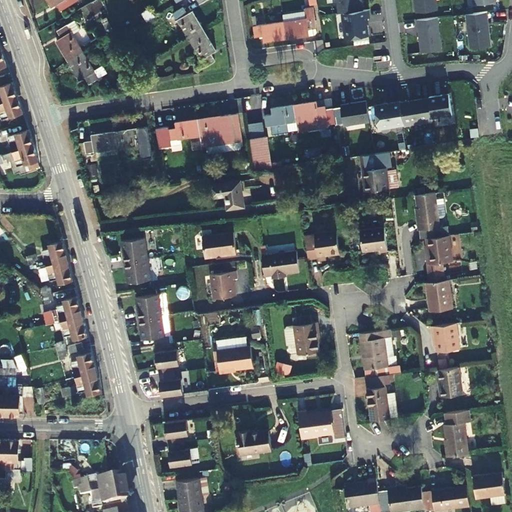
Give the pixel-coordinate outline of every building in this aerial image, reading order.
[(48,0),(52,6),(51,6),(52,6),(57,3),(61,10),(78,0),(48,0)] [(332,0),(333,2),(336,2),(338,13),(341,13),(362,10),(360,0),(332,0)] [(437,9),(436,0),(413,0),(415,12),(437,9)] [(79,6),(82,18),(102,14),(99,1),(79,6)] [(190,39),(204,30),(193,11),(193,10),(187,14),(183,7),(166,17),(168,20),(176,15),(190,39)] [(305,18),(284,21),(287,37),(308,34),(308,35),(309,34),(314,33),(317,31),(313,7),(304,8),(305,11),(305,18)] [(362,10),(341,13),(345,39),(368,36),(366,18),(369,17),(368,9),(362,10)] [(488,45),(484,11),(463,14),(467,48),(488,45)] [(287,37),(284,21),(257,25),(255,16),(252,16),(255,36),(263,35),(264,41),(265,41),(287,37)] [(437,17),(416,20),(420,52),(441,49),(437,17)] [(57,40),(68,59),(83,51),(73,34),(81,29),(75,19),(58,30),(62,37),(56,40),(57,41),(57,40)] [(110,35),(115,32),(110,23),(105,25),(110,35)] [(215,49),(204,30),(190,39),(204,63),(196,67),(197,70),(215,60),(211,53),(216,50),(216,49),(215,49)] [(85,49),(100,40),(98,36),(83,45),(85,49)] [(97,75),(95,70),(83,51),(68,59),(80,79),(79,79),(80,79),(85,76),(89,83),(107,73),(105,70),(97,75)] [(196,62),(193,55),(187,58),(189,65),(196,62)] [(97,75),(105,70),(102,66),(95,70),(97,75)] [(0,84),(13,81),(11,74),(0,77),(0,84)] [(0,105),(18,99),(12,83),(1,87),(0,87),(0,86),(0,105)] [(449,94),(429,97),(429,98),(432,118),(452,115),(449,94)] [(432,118),(429,98),(400,103),(404,125),(404,126),(433,121),(432,118)] [(18,99),(0,105),(0,112),(0,115),(2,121),(11,118),(23,114),(18,99)] [(316,101),(294,104),(297,121),(298,131),(329,126),(326,105),(318,107),(317,100),(316,100),(316,101)] [(366,101),(340,105),(341,107),(334,108),(336,124),(343,123),(344,126),(370,122),(366,101)] [(400,103),(400,102),(375,106),(379,129),(404,125),(400,103)] [(266,126),(297,121),(294,104),(272,108),(272,107),(272,113),(264,115),(266,126)] [(201,135),(202,146),(242,140),(237,113),(198,118),(201,135)] [(156,127),(159,147),(172,145),(171,140),(180,138),(191,137),(193,149),(202,147),(202,146),(201,135),(198,118),(176,122),(176,121),(175,121),(176,128),(169,129),(169,125),(156,127)] [(138,144),(139,149),(140,153),(149,152),(146,132),(138,133),(137,127),(137,128),(115,131),(117,147),(125,146),(138,144)] [(33,146),(29,131),(16,135),(15,135),(7,137),(9,144),(10,144),(13,152),(33,146)] [(117,147),(115,131),(92,134),(93,140),(85,141),(88,161),(91,161),(90,152),(117,147)] [(250,137),(255,169),(269,167),(265,135),(250,137)] [(33,146),(13,152),(15,160),(17,168),(25,166),(27,172),(40,168),(33,146)] [(391,165),(388,151),(360,155),(363,178),(366,177),(368,191),(390,187),(386,166),(391,165)] [(319,168),(318,162),(304,164),(305,171),(319,168)] [(3,172),(11,170),(9,165),(7,165),(6,163),(1,164),(3,172)] [(243,204),(242,194),(240,180),(210,185),(212,196),(226,194),(228,207),(243,205),(243,204)] [(440,223),(435,188),(416,191),(421,226),(440,223)] [(388,253),(385,228),(361,231),(363,253),(379,250),(380,254),(388,253)] [(335,231),(305,235),(308,257),(316,256),(316,261),(326,259),(325,256),(338,254),(335,231)] [(206,257),(236,253),(234,232),(203,236),(206,257)] [(450,235),(426,239),(428,252),(426,252),(431,281),(445,279),(443,263),(454,261),(450,235)] [(124,263),(148,259),(145,238),(123,241),(125,255),(123,256),(124,263)] [(67,261),(62,241),(55,243),(50,245),(50,249),(42,251),(44,258),(46,266),(67,261)] [(273,277),(282,276),(282,272),(287,271),(299,270),(297,249),(262,254),(265,274),(273,274),(273,277)] [(27,256),(29,265),(34,264),(33,262),(37,261),(35,254),(27,256)] [(148,259),(124,263),(125,270),(127,269),(129,283),(151,280),(148,259)] [(67,261),(46,266),(48,275),(50,282),(58,280),(59,283),(72,280),(67,261)] [(235,269),(209,272),(212,297),(234,294),(232,278),(236,278),(235,269)] [(453,308),(449,279),(445,279),(431,281),(426,282),(430,311),(453,308)] [(46,292),(42,290),(44,296),(46,305),(51,304),(50,302),(53,301),(52,295),(51,290),(46,292)] [(139,319),(162,316),(159,295),(137,298),(139,311),(138,311),(139,319)] [(81,317),(76,297),(64,300),(65,304),(56,307),(58,314),(59,314),(62,322),(81,317)] [(294,318),(295,325),(313,323),(312,315),(294,318)] [(162,316),(139,319),(140,326),(141,326),(143,340),(165,337),(162,316)] [(81,317),(62,322),(64,330),(63,330),(64,338),(73,336),(74,340),(87,336),(81,317)] [(320,330),(319,322),(313,323),(295,325),(295,326),(288,327),(286,329),(288,345),(297,344),(298,354),(320,351),(317,330),(320,330)] [(460,348),(457,322),(432,326),(434,339),(435,339),(437,351),(460,348)] [(384,337),(393,335),(392,329),(361,333),(366,369),(389,366),(387,356),(384,337)] [(395,354),(393,335),(384,337),(387,356),(395,354)] [(56,346),(64,344),(63,338),(60,339),(59,336),(54,337),(56,346)] [(83,350),(81,343),(68,346),(70,353),(83,350)] [(64,344),(56,346),(58,354),(63,353),(63,351),(66,350),(64,344)] [(221,372),(250,369),(247,348),(218,352),(221,372)] [(159,368),(160,375),(176,373),(175,366),(180,365),(178,351),(156,354),(159,369),(159,368)] [(96,373),(91,353),(78,356),(79,360),(70,362),(72,369),(73,369),(75,377),(96,373)] [(277,362),(275,372),(290,374),(292,364),(277,362)] [(464,393),(460,366),(439,369),(442,387),(440,387),(441,397),(464,393)] [(8,373),(8,377),(14,377),(14,374),(17,374),(17,369),(6,368),(8,373)] [(96,373),(75,377),(77,385),(79,394),(87,392),(88,395),(101,392),(96,373)] [(176,373),(160,375),(161,382),(160,382),(162,397),(184,394),(182,379),(177,379),(176,373)] [(371,376),(372,386),(387,384),(387,381),(386,374),(371,376)] [(367,387),(372,420),(391,417),(388,394),(387,384),(372,386),(367,387)] [(17,387),(8,387),(7,416),(20,416),(21,395),(24,395),(24,385),(17,385),(17,387)] [(62,397),(71,395),(69,389),(65,390),(65,387),(60,388),(62,397)] [(46,403),(43,389),(36,390),(39,405),(46,403)] [(388,394),(391,417),(396,417),(394,394),(388,394)] [(473,422),(472,409),(447,412),(448,423),(446,423),(450,455),(472,453),(468,422),(473,422)] [(308,410),(299,411),(303,438),(335,433),(332,411),(309,414),(308,410)] [(332,411),(335,433),(336,438),(346,437),(342,410),(332,411)] [(170,446),(185,443),(184,438),(189,437),(187,421),(165,424),(167,439),(169,439),(170,446)] [(270,430),(258,432),(261,452),(273,450),(270,430)] [(241,455),(261,452),(258,432),(251,433),(251,431),(238,433),(241,455)] [(7,441),(6,469),(15,469),(15,471),(23,471),(23,461),(19,460),(19,441),(7,441)] [(186,450),(185,443),(170,446),(171,452),(169,452),(171,467),(193,464),(191,449),(186,450)] [(312,452),(305,452),(306,463),(313,462),(312,452)] [(32,457),(24,457),(24,471),(32,471),(32,457)] [(506,494),(504,472),(474,476),(477,498),(506,494)] [(123,488),(120,475),(95,480),(94,477),(85,479),(87,487),(88,487),(90,494),(121,488),(123,488)] [(372,511),(380,511),(376,478),(369,479),(369,481),(345,485),(348,507),(372,505),(372,511)] [(6,479),(6,488),(15,488),(15,482),(12,482),(12,479),(6,479)] [(178,500),(202,496),(200,479),(176,482),(178,500)] [(80,486),(79,480),(71,482),(72,491),(77,490),(76,487),(80,486)] [(387,486),(388,489),(391,510),(391,511),(424,507),(422,486),(408,487),(396,489),(396,485),(387,486)] [(435,509),(470,505),(467,485),(432,490),(435,509)] [(121,488),(90,494),(91,502),(90,503),(91,511),(101,509),(100,506),(125,501),(123,488),(121,488)] [(391,510),(388,489),(378,490),(381,511),(391,510)] [(204,511),(202,496),(178,500),(179,511),(204,511)]
